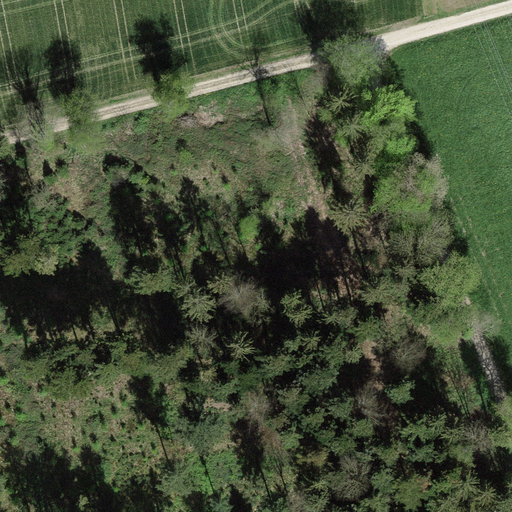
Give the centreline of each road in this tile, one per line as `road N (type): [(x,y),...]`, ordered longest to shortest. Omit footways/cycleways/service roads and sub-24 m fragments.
road 1 (track): [(511,435),(360,47)]
road 2 (track): [(360,47),(0,140)]
road 3 (track): [(511,4),(360,47)]
